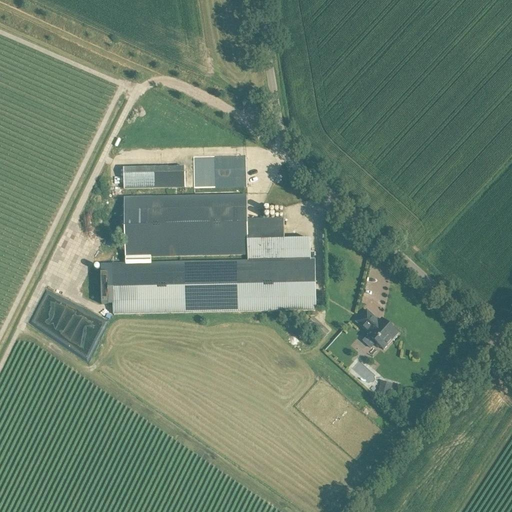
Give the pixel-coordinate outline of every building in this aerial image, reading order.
[(245,156),(196,156),(196,169),(203,169),(203,174),(215,174),(215,167),(227,167),(227,176),(230,176),(231,187),(246,186),(245,156)] [(124,189),(165,188),(185,188),(185,167),(164,168),(124,168),(124,189)] [(112,265),(101,265),(102,304),(113,304),(114,315),(276,311),(316,310),(316,270),(315,260),(285,261),(284,220),(248,220),(247,196),(237,196),(124,198),(126,258),(248,256),(248,262),(112,265)] [(367,310),(356,322),(364,329),(369,334),(367,336),(368,336),(363,341),(371,349),(376,343),(376,344),(384,350),(392,341),(394,341),(397,337),(397,336),(398,334),(382,319),(380,322),(367,310)] [(381,381),(376,398),(388,401),(393,385),(381,381)]
